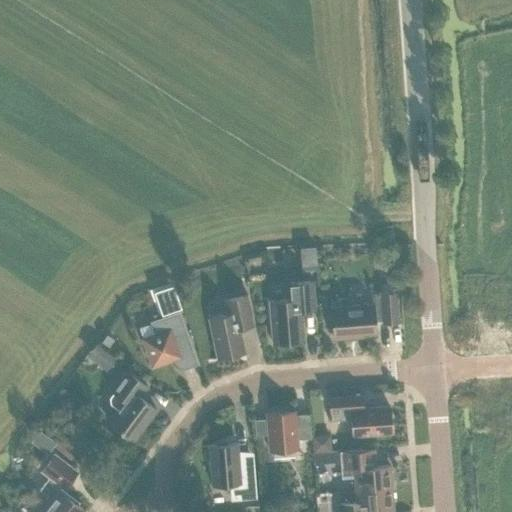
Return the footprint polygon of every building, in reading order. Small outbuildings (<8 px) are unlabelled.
[(395,249),(371,251),(373,269),(397,266),(395,249)] [(303,341),(301,310),(315,309),(313,281),(289,283),(290,299),(269,301),(272,343),(303,341)] [(173,285),(153,292),(162,315),(181,309),(173,285)] [(398,321),(396,293),(370,294),(371,304),(331,307),(333,338),(375,335),(374,321),(382,320),(382,322),(398,321)] [(245,352),(239,328),(253,325),(247,295),(224,300),(227,314),(208,318),(217,358),(245,352)] [(177,356),(181,368),(195,363),(178,314),(152,323),(156,334),(143,339),(152,365),(177,356)] [(107,334),(101,341),(108,347),(114,339),(107,334)] [(106,351),(97,364),(108,372),(117,359),(106,351)] [(108,422),(132,440),(155,408),(139,396),(147,386),(124,369),(110,389),(124,400),(108,422)] [(331,420),(351,419),(352,435),(391,432),(389,406),(362,408),(361,395),(329,398),(331,420)] [(294,411),(266,413),(269,451),(297,448),(297,439),(311,438),(309,414),(295,415),(294,411)] [(320,437),(311,438),(312,452),(329,452),(328,444),(320,445),(320,437)] [(230,483),(231,499),(255,498),(253,470),(239,471),(237,443),(209,445),(212,485),(230,483)] [(354,476),(355,490),(391,487),(389,464),(376,465),(375,448),(340,451),(342,477),(354,476)] [(320,452),(312,453),(313,464),(321,463),(320,452)] [(39,489),(51,498),(40,511),(82,511),(84,510),(58,491),(62,486),(64,488),(77,471),(54,454),(42,471),(49,476),(39,489)] [(393,510),(391,487),(355,490),(356,502),(338,503),(339,511),(377,511),(393,510)]
